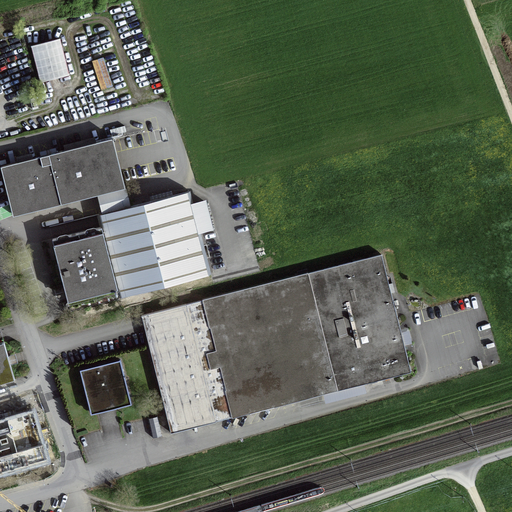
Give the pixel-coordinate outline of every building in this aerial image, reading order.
[(39,83),(68,76),(59,39),(30,47),(39,83)] [(0,167),(12,216),(61,204),(125,187),(112,139),(54,153),(48,155),(25,161),(0,166),(0,167)] [(203,246),(189,192),(160,199),(97,215),(100,227),(52,240),(69,310),(210,274),(203,246)] [(170,433),(410,372),(381,255),(140,316),(170,433)] [(0,384),(14,380),(3,343),(0,343),(0,384)] [(79,371),(90,414),(130,404),(120,360),(79,371)] [(34,409),(0,419),(0,472),(49,458),(34,409)]
